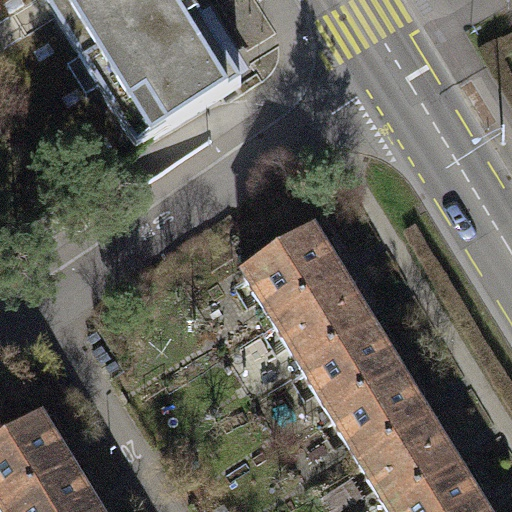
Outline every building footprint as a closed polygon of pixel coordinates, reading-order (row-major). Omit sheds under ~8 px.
[(43,0),(48,7),(137,152),(241,87),(187,0),(43,0)] [(305,236),(235,279),(264,326),(334,283),(305,236)] [(334,283),(264,326),(294,373),(364,330),(334,283)] [(364,330),(294,373),(323,421),(393,378),(364,330)] [(393,378),(323,421),(352,468),(422,425),(393,378)] [(33,421),(0,440),(0,506),(62,468),(33,421)] [(422,425),(352,468),(379,511),(386,511),(451,472),(422,425)] [(89,511),(62,468),(0,506),(0,511),(89,511)] [(475,511),(451,472),(386,511),(475,511)]
